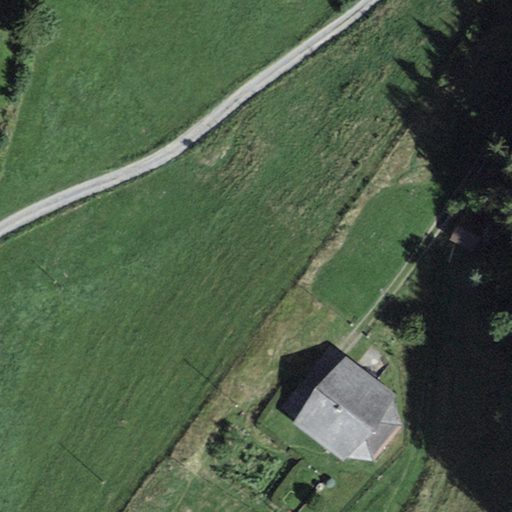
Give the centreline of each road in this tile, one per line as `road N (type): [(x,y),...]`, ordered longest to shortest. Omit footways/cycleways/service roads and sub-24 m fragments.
road 1 (track): [(0,232),(164,158),(377,0)]
road 2 (track): [(362,324),(511,99)]
